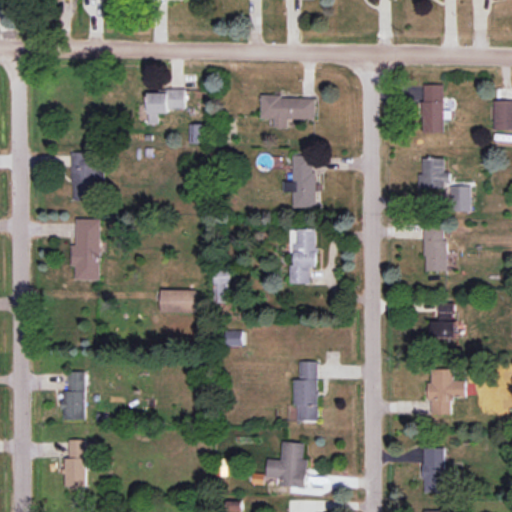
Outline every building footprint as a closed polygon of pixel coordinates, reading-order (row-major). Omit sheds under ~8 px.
[(444,84),(422,84),(423,133),(445,132),(444,84)] [(186,88),(167,89),(167,92),(149,93),(150,123),(160,123),(160,112),(170,112),(170,109),(186,109),(186,88)] [(316,119),(317,97),(262,96),(261,118),(275,118),(274,127),(288,127),(288,119),(316,119)] [(494,130),(511,129),(511,99),(493,100),(494,130)] [(204,143),(205,124),(190,123),(190,143),(204,143)] [(72,152),(73,199),(97,199),(97,185),(103,185),(103,160),(93,160),(93,152),(72,152)] [(294,207),(316,207),(316,155),(294,155),(294,181),(284,181),(285,192),(294,192),(294,207)] [(423,175),(418,175),(418,187),(444,187),(444,180),(450,180),(450,172),(445,172),(445,158),(423,158),(423,175)] [(452,210),(472,210),(471,185),(451,186),(452,210)] [(101,280),(102,219),(77,218),(77,245),(72,245),(72,265),(77,265),(76,279),(101,280)] [(425,271),(447,270),(447,224),(425,224),(425,271)] [(291,283),(311,283),(311,266),(317,266),(317,229),(291,228),(290,253),(295,253),(295,265),(291,265),(291,283)] [(231,270),(215,270),(214,302),(231,302),(231,270)] [(198,290),(163,289),(162,311),(197,312),(198,290)] [(440,320),(430,320),(430,340),(456,339),(456,303),(439,303),(440,320)] [(319,361),(300,360),(300,379),(295,379),(295,404),(298,404),(298,420),(318,420),(319,361)] [(432,414),(452,414),(452,397),(467,397),(467,380),(454,380),(455,369),(430,368),(430,401),(432,401),(432,414)] [(86,419),(86,371),(68,371),(68,391),(64,391),(64,419),(86,419)] [(96,439),(69,440),(70,458),(64,458),(65,486),(87,486),(86,460),(97,460),(96,439)] [(269,458),(268,477),(280,477),(280,486),(307,487),(308,458),(305,458),(306,442),(283,441),(283,459),(269,458)] [(446,448),(424,448),(425,491),(447,491),(446,448)]
